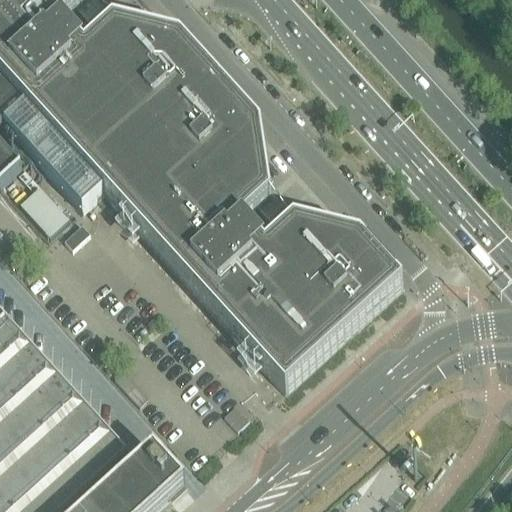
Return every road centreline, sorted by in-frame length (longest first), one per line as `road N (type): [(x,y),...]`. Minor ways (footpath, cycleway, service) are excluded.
road 1 (unclassified): [(169,0),(411,260),(433,299),(428,346)]
road 2 (secondary): [(280,7),(511,262)]
road 3 (tertiary): [(286,511),(441,373),(470,359),(511,354)]
road 4 (secondary): [(511,190),(337,0)]
road 5 (tertiary): [(428,346),(241,511)]
